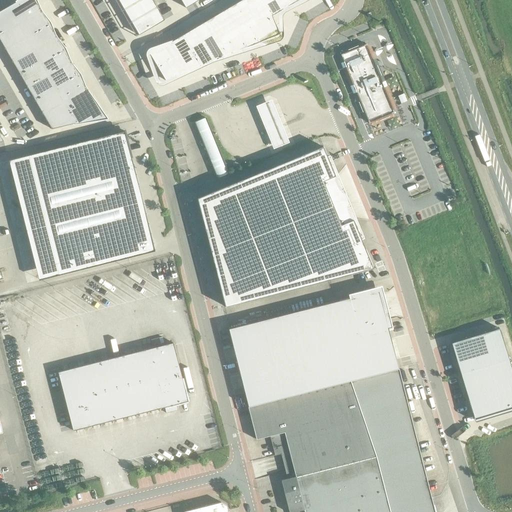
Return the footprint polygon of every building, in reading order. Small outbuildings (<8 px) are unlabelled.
[(34,0),(19,0),(0,11),(0,39),(52,129),(102,117),(34,0)] [(152,0),(118,0),(139,35),(164,20),(152,0)] [(242,0),(150,55),(165,80),(279,34),(272,16),(298,0),(242,0)] [(341,55),(369,123),(394,112),(366,44),(341,55)] [(271,100),(256,107),(274,149),(289,143),(271,100)] [(127,130),(13,159),(43,278),(157,249),(127,130)] [(220,151),(215,141),(204,146),(208,155),(220,151)] [(323,148),(197,198),(225,307),(373,269),(365,247),(363,248),(359,239),(362,237),(328,155),(326,156),(323,148)] [(468,220),(420,237),(450,322),(498,305),(468,220)] [(435,511),(377,292),(228,329),(257,439),(270,436),(275,456),(289,452),(294,470),(302,468),(304,474),(281,480),(289,511),(435,511)] [(451,345),(475,419),(511,408),(511,370),(500,329),(453,343),(451,345)] [(188,401),(173,343),(58,372),(73,431),(188,401)] [(228,511),(226,501),(184,511),(228,511)]
